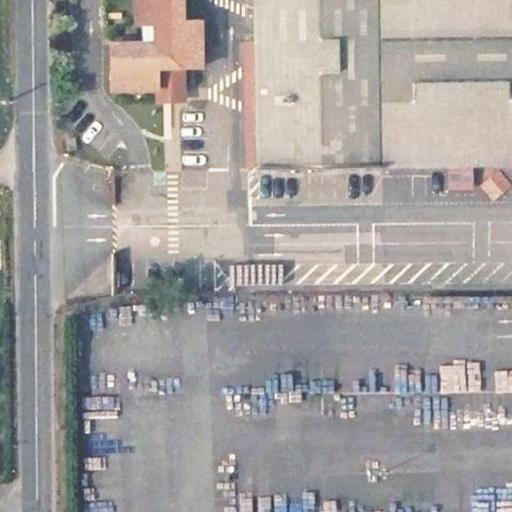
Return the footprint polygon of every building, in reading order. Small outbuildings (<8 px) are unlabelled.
[(131,0),(131,28),(136,29),(136,46),(110,46),(111,92),(182,89),(181,70),(199,69),(198,24),(181,22),(180,0),(131,0)] [(511,0),(253,0),(256,174),(378,171),(378,167),(511,165),(511,0)] [(489,199),(510,187),(499,169),(478,181),(489,199)] [(402,390),(402,357),(329,358),(330,391),(402,390)] [(405,361),(407,392),(456,389),(455,359),(405,361)] [(511,393),(511,359),(466,361),(467,396),(511,393)]
